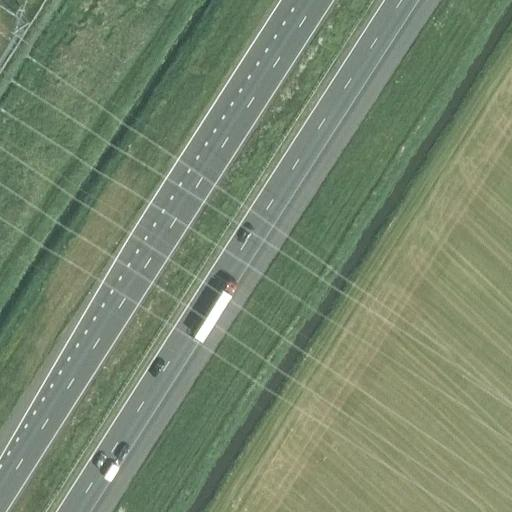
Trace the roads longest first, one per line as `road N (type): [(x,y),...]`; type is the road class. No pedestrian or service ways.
road 1 (motorway): [(79,511),(406,0)]
road 2 (motorway): [(317,0),(0,494)]
